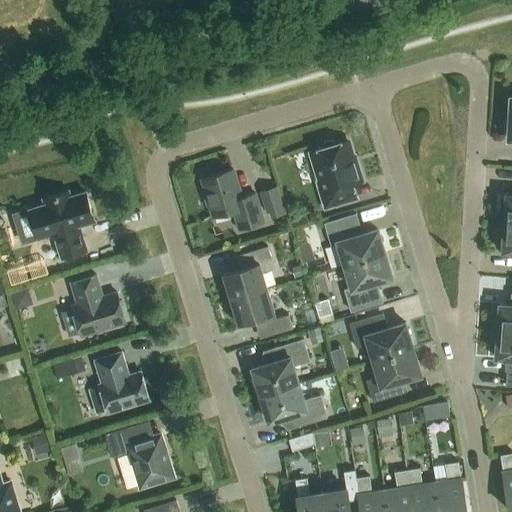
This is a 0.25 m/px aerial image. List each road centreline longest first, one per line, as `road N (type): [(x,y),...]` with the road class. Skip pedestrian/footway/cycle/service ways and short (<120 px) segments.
road 1 (residential): [(371,94),(163,155),(156,179),(258,511)]
road 2 (residential): [(458,381),(479,73),(454,66),(371,94)]
road 3 (unclassified): [(0,88),(351,0)]
road 4 (residential): [(371,94),(458,381)]
road 5 (residential): [(458,381),(486,511)]
